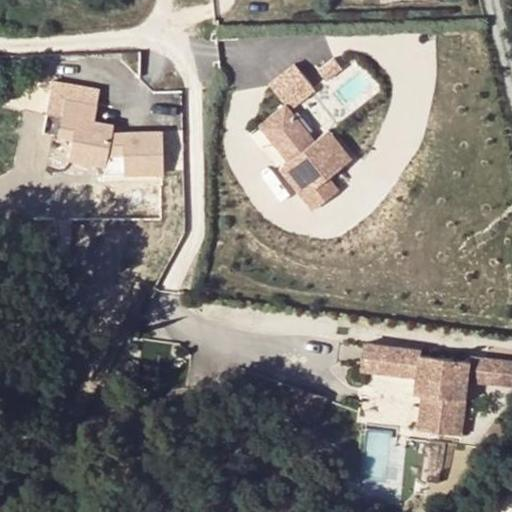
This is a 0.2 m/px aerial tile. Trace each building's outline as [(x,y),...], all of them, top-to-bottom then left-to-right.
[(320,71),(329,83),(344,71),(335,59),(320,71)] [(269,85),(269,74),(235,76),(235,86),(269,85)] [(63,120),(77,122),(73,142),(69,163),(106,170),(108,159),(124,158),(125,178),(164,177),(163,134),(112,136),(114,128),(94,124),(97,109),(66,103),(63,120)] [(316,143),(288,105),(261,127),(290,163),(282,170),(316,212),(341,192),(330,179),(353,160),(330,132),(316,143)] [(77,122),(63,120),(59,139),(73,142),(77,122)] [(290,163),(261,127),(253,134),(282,170),(290,163)] [(423,348),(365,340),(362,371),(417,378),(414,393),(422,395),(418,430),(463,436),(467,400),(468,400),(470,382),(511,387),(511,359),(472,354),(471,360),(423,354),(423,348)] [(328,398),(296,386),(285,418),(316,430),(328,398)]
